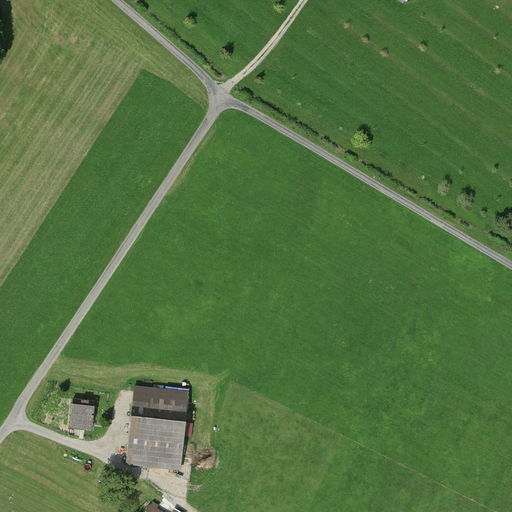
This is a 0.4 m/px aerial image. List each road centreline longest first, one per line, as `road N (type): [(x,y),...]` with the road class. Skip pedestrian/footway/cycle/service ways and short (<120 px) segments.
road 1 (track): [(117,0),(222,95),(511,265)]
road 2 (unclassified): [(0,438),(222,95)]
road 3 (track): [(192,511),(145,475),(15,420)]
road 4 (track): [(304,0),(260,59),(217,90)]
